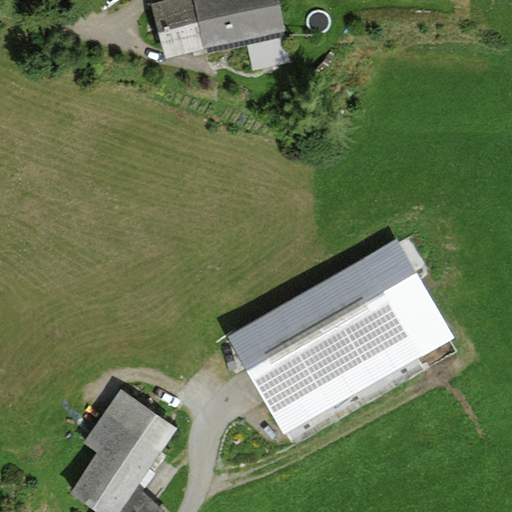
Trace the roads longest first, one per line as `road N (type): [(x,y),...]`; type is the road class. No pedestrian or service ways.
road 1 (track): [(245,393),(216,422),(190,511)]
road 2 (track): [(126,41),(0,6)]
